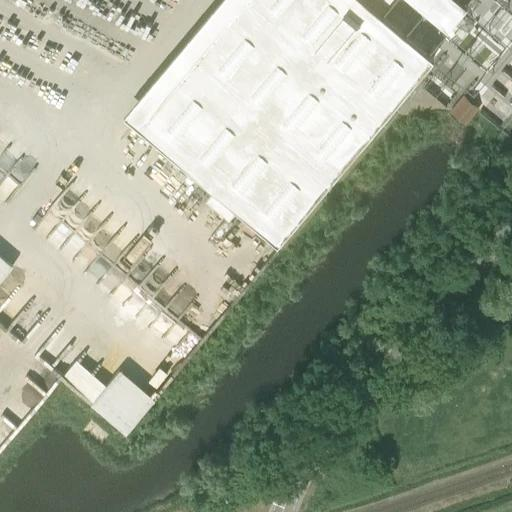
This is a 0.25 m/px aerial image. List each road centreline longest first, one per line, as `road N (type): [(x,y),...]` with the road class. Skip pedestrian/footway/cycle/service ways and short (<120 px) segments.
road 1 (secondary): [(282,511),(324,435),(511,221)]
road 2 (unknown): [(0,242),(114,324)]
